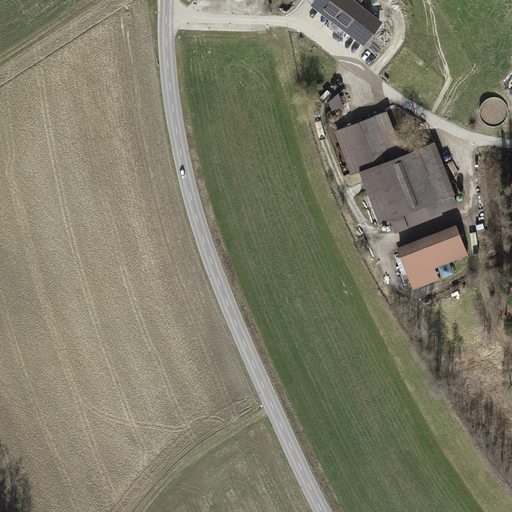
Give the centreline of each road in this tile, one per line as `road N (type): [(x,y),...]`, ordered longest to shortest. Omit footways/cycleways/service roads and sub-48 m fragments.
road 1 (tertiary): [(168,20),(173,106),(206,244),(322,511)]
road 2 (track): [(511,144),(475,143),(350,63),(318,120),(351,201),(378,241)]
road 3 (track): [(466,138),(469,207),(378,241),(412,298),(446,285)]
road 4 (unclassified): [(168,20),(298,26),(350,63)]
road 5 (track): [(142,511),(197,455),(272,408)]
